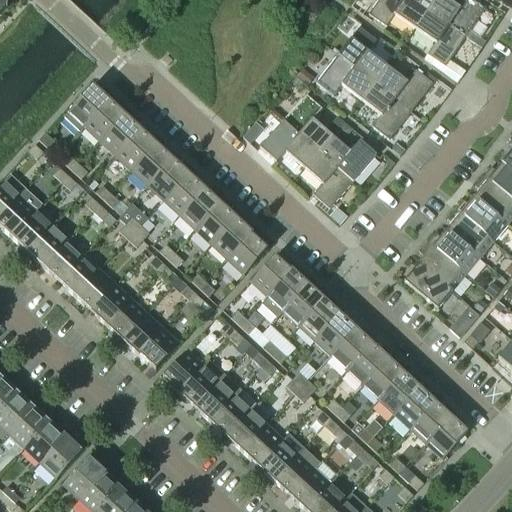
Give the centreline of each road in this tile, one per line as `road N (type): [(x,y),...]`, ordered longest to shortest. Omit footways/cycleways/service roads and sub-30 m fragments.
road 1 (residential): [(343,282),(329,248),(152,83),(48,0)]
road 2 (residential): [(225,511),(0,303)]
road 3 (residential): [(511,78),(343,282)]
road 4 (residential): [(511,444),(343,282)]
